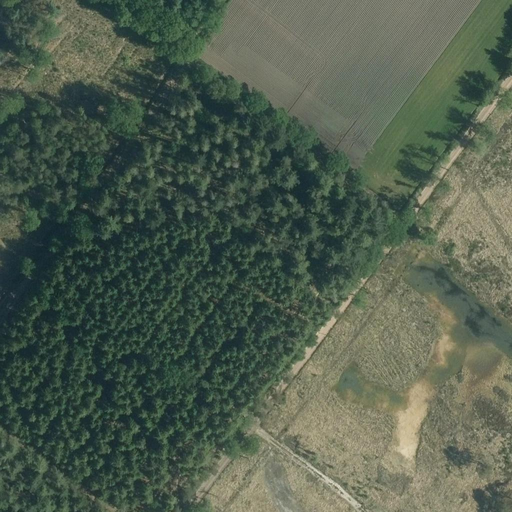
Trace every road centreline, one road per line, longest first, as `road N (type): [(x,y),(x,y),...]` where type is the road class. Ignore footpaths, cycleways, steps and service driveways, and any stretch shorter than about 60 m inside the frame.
road 1 (track): [(0,317),(176,77),(183,45),(117,0)]
road 2 (track): [(251,425),(395,235)]
road 3 (track): [(395,235),(511,78)]
road 4 (track): [(0,423),(123,511)]
